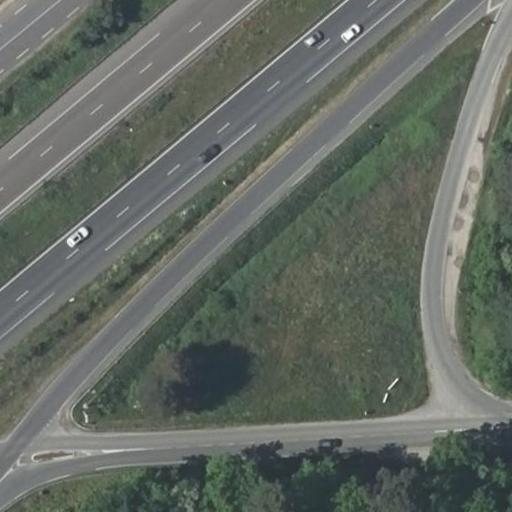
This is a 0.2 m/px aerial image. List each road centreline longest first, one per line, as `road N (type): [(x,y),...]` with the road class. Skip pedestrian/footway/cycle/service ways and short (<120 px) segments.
road 1 (motorway): [(23,438),(88,359),(469,0)]
road 2 (motorway): [(0,312),(376,0)]
road 3 (motorway): [(506,424),(463,392),(446,365),(436,320),(453,185),(511,18)]
road 4 (tertiary): [(506,424),(157,446)]
road 5 (motorway): [(220,0),(0,181)]
road 6 (tertiary): [(0,498),(33,476),(157,446)]
road 7 (tertiary): [(157,446),(23,438)]
